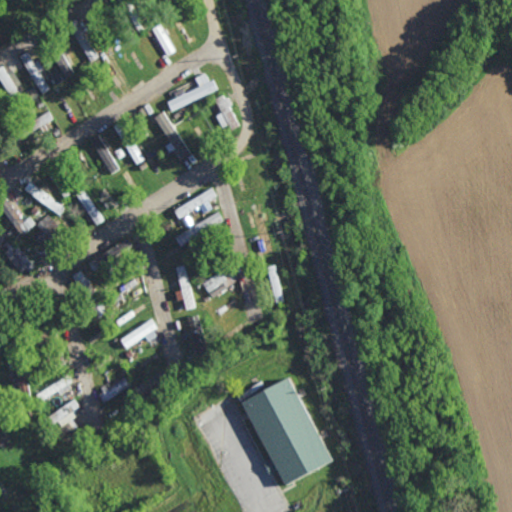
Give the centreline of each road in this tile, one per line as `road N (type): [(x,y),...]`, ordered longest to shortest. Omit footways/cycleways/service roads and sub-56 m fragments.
road 1 (residential): [(96,0),(207,4),(248,127),(210,168),(57,270),(0,294)]
road 2 (residential): [(0,184),(217,47)]
road 3 (residential): [(216,163),(253,309)]
road 4 (residential): [(135,218),(175,362)]
road 5 (residential): [(57,270),(94,414)]
